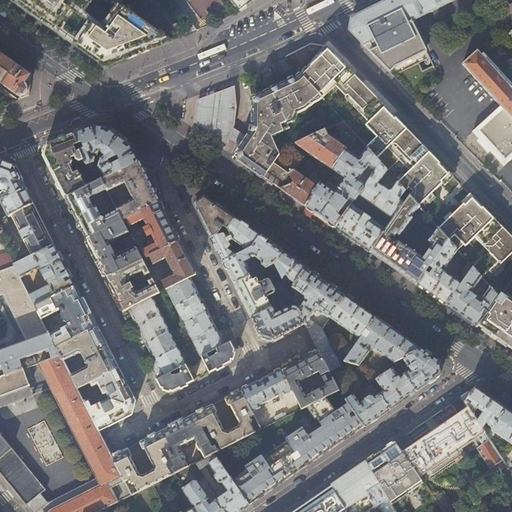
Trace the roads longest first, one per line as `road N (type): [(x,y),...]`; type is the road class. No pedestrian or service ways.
road 1 (secondary): [(482,361),(176,145)]
road 2 (residential): [(17,135),(158,418)]
road 3 (residential): [(319,8),(511,215)]
road 4 (residential): [(265,511),(482,361)]
road 5 (residential): [(258,365),(165,177),(176,145)]
road 6 (secondary): [(319,8),(111,100)]
road 7 (secondary): [(111,100),(0,22)]
